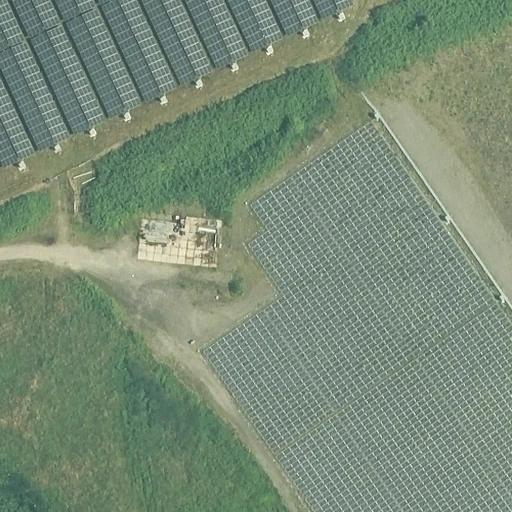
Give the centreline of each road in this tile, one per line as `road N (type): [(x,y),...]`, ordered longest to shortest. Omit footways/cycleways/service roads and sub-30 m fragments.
road 1 (track): [(110,511),(49,404),(34,254)]
road 2 (track): [(181,276),(0,255)]
